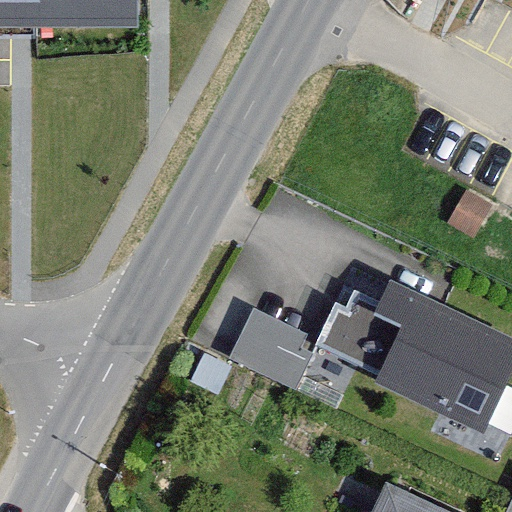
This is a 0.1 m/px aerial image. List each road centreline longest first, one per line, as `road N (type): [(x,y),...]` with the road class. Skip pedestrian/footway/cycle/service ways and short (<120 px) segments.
road 1 (tertiary): [(315,0),(107,381)]
road 2 (tertiary): [(107,381),(39,511)]
